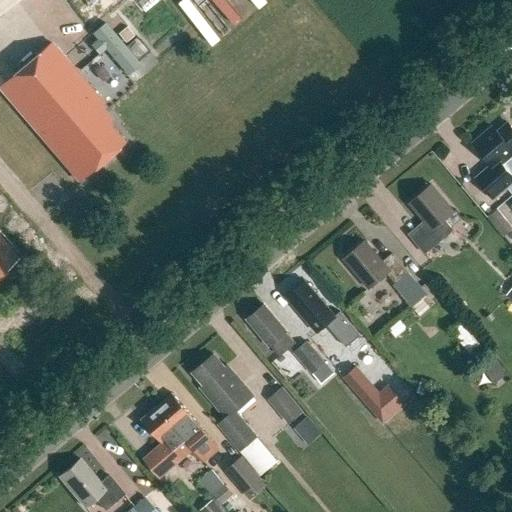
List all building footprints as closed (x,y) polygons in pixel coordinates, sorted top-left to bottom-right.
[(97,39),(90,45),(98,55),(105,49),(127,75),(139,65),(105,23),(92,33),(97,39)] [(50,42),(0,85),(0,87),(79,180),(124,142),(108,124),(112,121),(100,107),(103,104),(50,42)] [(497,132),(492,127),(472,144),(490,165),(475,178),(492,199),(511,181),(511,176),(501,163),(511,153),(511,128),(508,123),(497,132)] [(431,185),(409,203),(423,221),(408,234),(424,254),(452,231),(444,220),(453,212),(431,185)] [(509,224),(497,210),(488,217),(501,232),(502,231),(505,236),(511,229),(508,225),(509,224)] [(0,274),(19,258),(0,235),(0,274)] [(343,259),(368,289),(386,273),(395,283),(407,272),(392,254),(382,262),(365,241),(343,259)] [(308,323),(312,320),(319,329),(334,317),(326,308),(327,308),(305,282),(286,297),(308,323)] [(271,345),(280,356),(295,343),(286,333),(286,332),(264,305),(247,319),(269,346),(271,345)] [(312,374),(314,372),(322,383),(335,373),(309,340),(295,351),(312,374)] [(213,354),(192,372),(202,385),(199,388),(225,418),(217,425),(240,451),(257,436),(235,411),(253,396),(227,365),(224,367),(213,354)] [(489,377),(502,368),(495,359),(482,368),(489,377)] [(344,377),(367,404),(380,394),(356,367),(344,377)] [(269,399),(289,423),(304,410),(284,386),(269,399)] [(157,406),(192,449),(202,460),(217,447),(172,394),(157,406)] [(145,458),(160,476),(192,449),(157,406),(141,419),(162,444),(145,458)] [(305,415),(289,423),(299,443),(315,435),(305,415)] [(224,471),(249,501),(266,487),(242,457),(224,471)] [(84,506),(94,497),(104,509),(124,493),(108,474),(99,482),(80,459),(59,477),(84,506)] [(193,479),(205,493),(218,482),(206,468),(193,479)] [(212,493),(222,503),(233,493),(224,483),(212,493)] [(157,511),(144,496),(124,511),(157,511)] [(201,511),(222,511),(213,501),(201,511)]
